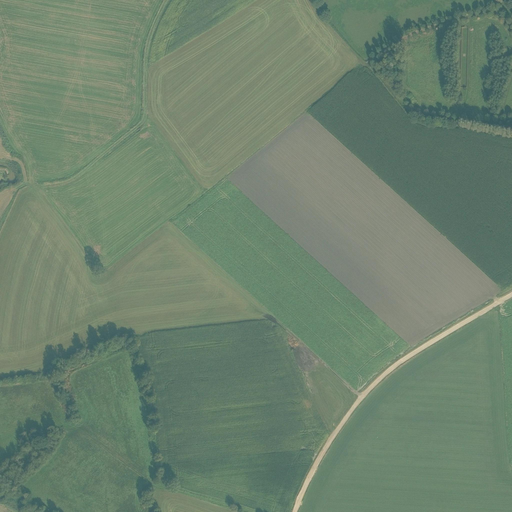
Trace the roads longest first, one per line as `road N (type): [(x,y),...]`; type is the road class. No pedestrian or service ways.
road 1 (track): [(294,511),(328,444),(373,384),(511,294)]
road 2 (track): [(31,185),(74,176),(141,123),(148,39),(165,0)]
